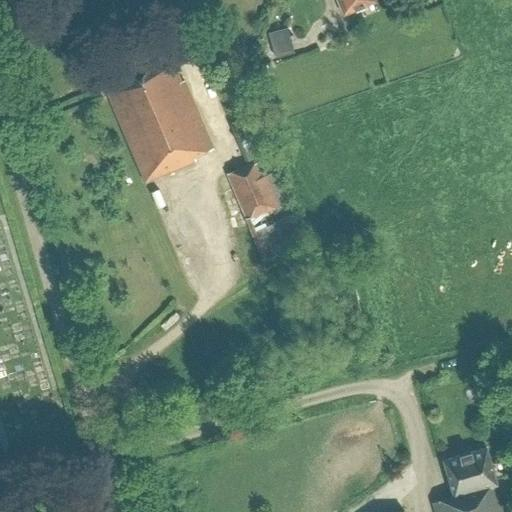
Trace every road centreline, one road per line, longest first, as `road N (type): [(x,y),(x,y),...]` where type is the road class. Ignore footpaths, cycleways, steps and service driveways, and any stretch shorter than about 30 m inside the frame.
road 1 (unclassified): [(99,455),(0,115)]
road 2 (unclassified): [(99,455),(346,389),(384,387)]
